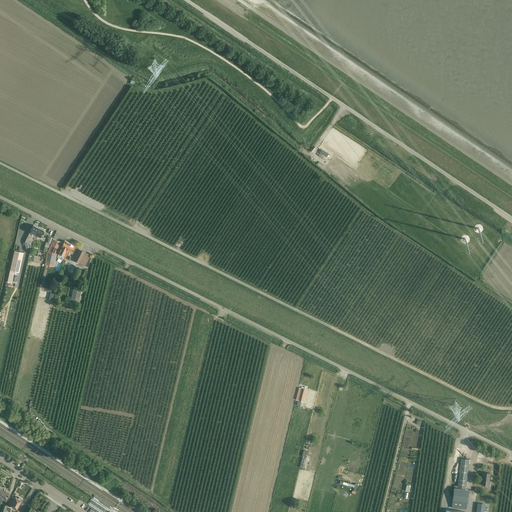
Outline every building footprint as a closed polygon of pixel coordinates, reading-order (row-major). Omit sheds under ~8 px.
[(34,225),(25,242),(31,245),(31,244),(33,240),(39,228),(34,225)] [(39,228),(33,240),(35,241),(38,236),(41,237),(44,230),(39,228)] [(49,236),(47,242),(46,242),(43,251),(46,252),(48,247),(49,247),(50,243),(50,244),(53,237),(49,236)] [(57,254),(61,243),(53,239),(48,250),(45,264),(54,266),(57,254)] [(179,240),(175,246),(180,249),(184,243),(179,240)] [(58,256),(58,257),(58,258),(59,259),(62,260),(63,258),(70,243),(65,241),(61,248),(62,248),(59,253),(58,255),(58,256)] [(70,243),(63,258),(69,261),(71,256),(68,255),(69,252),(72,253),(76,246),(70,243)] [(79,249),(74,260),(85,266),(90,256),(90,255),(79,249)] [(14,250),(11,265),(8,282),(12,283),(15,271),(19,272),(23,252),(14,250)] [(71,287),(70,298),(79,299),(79,287),(71,287)] [(461,459),(457,489),(454,488),(451,508),(466,509),(469,490),(464,489),(465,487),(466,488),(469,460),(461,459)] [(489,486),(490,474),(483,473),(481,485),(489,486)] [(340,480),(340,484),(343,484),(354,487),(353,490),(355,491),(358,484),(355,483),(355,484),(340,480)] [(10,493),(0,487),(0,500),(1,502),(3,499),(6,501),(10,493)] [(21,504),(23,500),(18,497),(18,498),(16,497),(15,498),(11,496),(8,505),(10,507),(11,506),(17,509),(20,503),(21,504)] [(98,511),(103,511),(104,511),(88,501),(86,504),(98,511)] [(483,511),(485,504),(477,503),(476,511),(483,511)]
